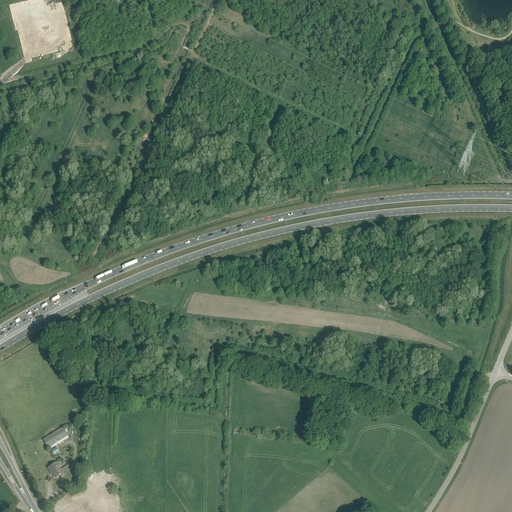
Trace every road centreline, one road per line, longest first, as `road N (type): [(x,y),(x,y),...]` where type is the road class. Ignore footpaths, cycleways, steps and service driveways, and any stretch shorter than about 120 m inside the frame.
road 1 (primary): [(0,349),(122,283),(232,243),(378,213),(511,208)]
road 2 (primary): [(511,196),(400,198),(239,227),(91,283),(0,334)]
road 3 (unclassified): [(428,511),(494,374)]
